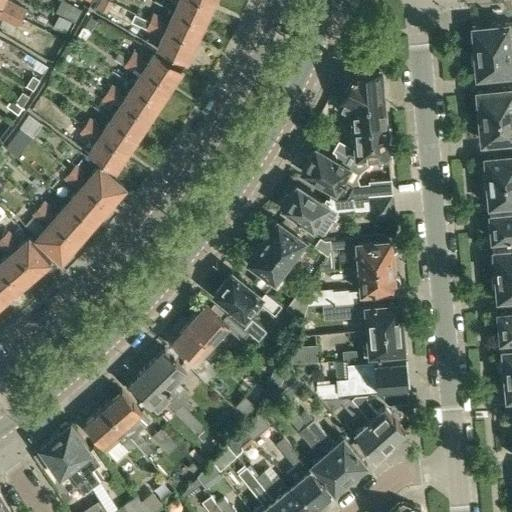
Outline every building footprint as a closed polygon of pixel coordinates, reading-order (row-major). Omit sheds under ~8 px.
[(7,0),(0,0),(0,6),(20,17),(25,9),(7,0)] [(204,20),(211,6),(198,0),(177,0),(174,7),(204,20)] [(81,9),(67,2),(60,13),(74,21),(81,9)] [(20,17),(0,6),(0,16),(16,26),(20,17)] [(153,14),(149,21),(194,42),(204,20),(174,7),(167,24),(160,21),(161,18),(153,14)] [(186,61),(194,42),(149,21),(134,14),(131,21),(146,28),(146,29),(155,33),(156,30),(163,33),(157,47),(186,61)] [(72,22),(59,15),(53,27),(65,34),(72,22)] [(91,17),(84,28),(90,32),(97,21),(91,17)] [(474,47),(474,51),(509,47),(508,34),(511,33),(511,20),(471,25),(472,36),(470,37),(471,47),(474,47)] [(85,40),(90,32),(84,28),(82,27),(78,35),(85,40)] [(509,47),(474,51),(474,53),(471,53),(472,65),(475,64),(476,76),(511,72),(511,59),(510,59),(509,47)] [(159,103),(171,86),(129,59),(118,51),(113,58),(132,71),(134,67),(141,72),(132,85),(159,103)] [(134,51),(129,59),(171,86),(182,69),(155,51),(147,64),(139,59),(142,56),(134,51)] [(349,110),(350,125),(384,122),(379,70),(379,66),(377,63),(374,61),(372,61),(369,61),(367,62),(365,64),(364,67),(363,70),(352,71),(337,105),(349,110)] [(47,68),(39,62),(26,82),(34,88),(47,68)] [(149,118),(159,103),(132,85),(124,97),(117,93),(119,89),(110,84),(106,91),(149,118)] [(476,102),(477,116),(511,112),(511,85),(501,86),(501,88),(477,91),(478,102),(476,102)] [(22,106),(29,96),(22,91),(15,101),(22,106)] [(110,119),(138,136),(149,118),(106,91),(101,97),(110,103),(112,101),(119,105),(110,119)] [(10,98),(5,105),(17,114),(22,107),(10,98)] [(511,112),(477,116),(478,129),(481,129),(482,140),(507,138),(508,149),(511,148),(511,112)] [(41,123),(28,114),(19,127),(32,136),(41,123)] [(138,136),(110,119),(102,131),(95,126),(97,123),(88,117),(83,124),(126,153),(138,136)] [(367,155),(387,153),(384,122),(350,125),(353,148),(348,148),(349,159),(357,163),(368,162),(367,155)] [(115,170),(126,153),(83,124),(79,131),(87,137),(89,134),(97,139),(88,152),(115,170)] [(12,137),(5,147),(16,156),(24,146),(12,137)] [(329,194),(330,195),(336,198),(392,193),(390,178),(369,181),(369,184),(360,184),(357,176),(360,172),(314,147),(301,170),(332,189),(329,194)] [(486,178),(486,180),(511,177),(511,148),(508,149),(509,153),(484,155),(485,167),(482,167),(483,178),(486,178)] [(70,171),(108,205),(124,186),(99,164),(85,179),(78,173),(81,170),(75,165),(70,171)] [(93,223),(108,205),(70,171),(64,178),(70,184),(72,181),(78,186),(67,200),(93,223)] [(511,177),(486,180),(486,183),(484,183),(485,194),(488,194),(489,205),(511,203),(511,177)] [(394,217),(392,193),(336,198),(330,195),(325,203),(297,184),(289,195),(284,194),(280,201),(282,206),(281,207),(322,234),(338,210),(370,208),(371,219),(394,217)] [(38,207),(77,242),(93,223),(67,200),(54,215),(48,210),(50,207),(43,201),(38,207)] [(60,260),(77,242),(38,207),(32,214),(39,220),(41,217),(48,223),(35,238),(60,260)] [(511,210),(489,213),(490,226),(487,226),(488,236),(491,236),(491,239),(511,236),(511,210)] [(304,238),(278,220),(276,219),(274,222),(272,220),(269,220),(265,225),(266,229),(268,230),(262,239),(294,261),(300,253),(295,251),(304,238)] [(12,241),(15,238),(1,221),(0,221),(0,233),(2,236),(35,273),(50,260),(30,236),(17,247),(12,241)] [(0,260),(0,264),(19,287),(35,273),(2,236),(0,237),(0,246),(2,249),(5,246),(10,252),(0,260)] [(327,255),(331,248),(330,239),(324,239),(319,237),(314,245),(327,255)] [(288,270),(294,261),(262,239),(255,248),(253,247),(249,248),(247,251),(247,256),(249,257),(247,260),(274,279),(283,267),(288,270)] [(353,266),(392,263),(391,252),(393,252),(394,251),(395,251),(395,250),(396,249),(396,247),(396,246),(396,245),(396,244),(395,243),(394,242),(393,241),(392,241),(390,241),(390,239),(357,241),(358,256),(353,257),(353,266)] [(494,273),(511,271),(511,246),(492,249),(493,260),(491,260),(492,271),(494,271),(494,273)] [(392,263),(353,266),(354,276),(360,276),(361,291),(395,289),(394,286),(397,285),(398,284),(399,283),(399,282),(399,281),(400,280),(399,278),(399,277),(398,276),(397,275),(396,275),(395,274),(393,274),(392,263)] [(0,295),(4,300),(19,287),(0,264),(0,295)] [(274,312),(281,303),(269,293),(264,290),(261,294),(231,271),(214,292),(244,315),(257,299),(274,312)] [(511,271),(494,273),(494,276),(492,277),(493,287),(496,287),(497,298),(511,296),(511,271)] [(321,298),(321,302),(332,301),(332,304),(355,302),(358,302),(357,289),(349,290),(349,288),(331,289),(331,291),(324,291),(325,298),(321,298)] [(310,300),(298,291),(286,306),(298,316),(310,300)] [(356,316),(355,302),(332,304),(332,301),(321,302),(322,319),(356,316)] [(206,302),(188,322),(211,342),(225,326),(235,333),(243,340),(249,334),(225,313),(222,317),(206,302)] [(399,312),(399,302),(360,305),(361,316),(366,316),(367,329),(404,325),(403,315),(399,312)] [(511,310),(498,312),(499,324),(496,324),(497,338),(511,336),(511,310)] [(268,332),(253,318),(245,327),(260,341),(268,332)] [(217,347),(211,342),(188,322),(171,340),(187,355),(183,359),(199,374),(206,367),(202,364),(204,362),(206,364),(217,351),(214,350),(217,347)] [(364,354),(402,350),(401,340),(405,337),(404,325),(367,329),(368,343),(363,343),(364,354)] [(503,370),(503,373),(511,372),(511,346),(501,348),(502,359),(499,360),(500,370),(503,370)] [(316,362),(315,347),(299,349),(300,363),(316,362)] [(182,402),(182,403),(190,395),(182,387),(178,391),(171,384),(185,370),(163,348),(145,365),(182,402)] [(356,349),(342,350),(343,360),(357,359),(356,349)] [(337,392),(408,385),(406,357),(347,363),(348,376),(335,377),(336,382),(316,384),(316,388),(313,391),(319,397),(337,396),(337,392)] [(275,358),(267,377),(279,382),(286,363),(275,358)] [(175,410),(176,409),(182,403),(182,402),(145,365),(128,383),(158,412),(167,402),(175,410)] [(290,371),(273,388),(281,397),(299,379),(290,371)] [(511,372),(503,373),(503,375),(500,375),(501,387),(504,386),(505,398),(511,397),(511,372)] [(281,397),(273,388),(265,396),(273,404),(281,397)] [(150,421),(121,389),(102,405),(123,430),(128,426),(136,434),(150,421)] [(388,405),(404,403),(408,403),(406,390),(383,392),(383,400),(388,405)] [(352,398),(355,401),(390,442),(396,437),(398,438),(404,433),(402,431),(405,429),(397,420),(384,405),(377,411),(366,399),(366,394),(355,395),(352,398)] [(254,405),(244,396),(235,406),(245,415),(254,405)] [(354,431),(367,447),(375,456),(376,457),(384,450),(383,448),(390,442),(355,401),(352,398),(350,399),(348,397),(337,397),(337,396),(319,397),(331,411),(342,402),(362,424),(354,431)] [(182,403),(176,409),(185,419),(192,412),(182,403)] [(83,422),(102,445),(107,450),(118,440),(128,452),(130,451),(136,445),(123,430),(102,405),(83,422)] [(365,462),(358,453),(343,435),(333,443),(313,419),(306,424),(349,474),(352,471),(352,472),(353,472),(354,473),(356,471),(359,472),(364,468),(363,465),(365,462)] [(99,464),(89,450),(69,422),(68,423),(65,422),(59,426),(60,431),(55,435),(91,487),(100,481),(92,469),(99,464)] [(350,475),(349,474),(306,424),(300,430),(321,454),(311,463),(334,490),(336,488),(339,489),(344,485),(343,482),(346,480),(345,479),(345,478),(344,478),(347,475),(348,476),(348,475),(349,476),(349,477),(350,476),(349,475),(350,475)] [(243,427),(225,442),(232,450),(250,435),(243,427)] [(82,493),(91,487),(55,435),(41,444),(41,449),(42,451),(46,456),(49,460),(59,475),(67,469),(82,493)] [(324,498),(330,493),(323,483),(294,447),(284,435),(275,442),(285,454),(293,463),(284,470),(293,482),(290,484),(299,495),(302,492),(313,507),(315,505),(317,508),(326,501),(324,498)] [(144,439),(137,444),(145,454),(152,449),(144,439)] [(136,445),(130,451),(136,458),(143,452),(136,445)] [(195,457),(199,453),(193,448),(189,452),(195,457)] [(42,451),(34,457),(40,466),(49,460),(46,456),(42,451)] [(199,453),(195,457),(201,464),(206,459),(199,453)] [(252,509),(255,511),(284,511),(256,477),(247,466),(239,473),(262,501),(252,509)] [(256,477),(284,511),(308,511),(313,507),(302,492),(299,495),(290,484),(288,486),(278,474),(272,479),(265,470),(256,477)] [(197,477),(189,484),(193,489),(201,482),(197,477)] [(0,511),(9,511),(12,510),(0,490),(0,511)] [(216,491),(211,495),(223,511),(250,511),(249,511),(243,511),(237,511),(224,495),(221,498),(216,491)] [(150,511),(136,495),(119,507),(111,511),(150,511)] [(223,511),(211,495),(203,501),(210,511),(223,511)] [(106,511),(98,499),(78,511),(106,511)] [(407,511),(411,504),(402,501),(400,503),(399,502),(386,511),(407,511)]
